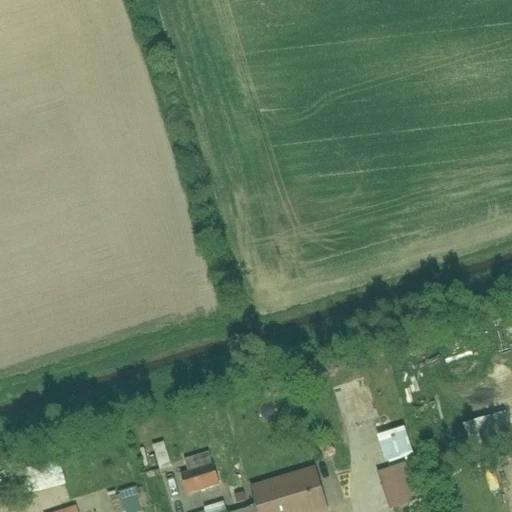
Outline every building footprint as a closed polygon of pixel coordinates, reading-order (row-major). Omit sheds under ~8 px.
[(511,415),(472,422),(477,452),(511,446),(511,415)] [(386,437),(394,464),(421,456),(413,428),(386,437)] [(134,463),(126,437),(114,441),(122,467),(134,463)] [(171,463),(163,441),(153,444),(160,467),(171,463)] [(180,473),(186,492),(219,481),(210,451),(185,459),(189,470),(180,473)] [(60,459),(17,470),(24,495),(66,483),(60,459)] [(402,464),(378,472),(391,509),(415,500),(402,464)] [(314,465),(250,486),(258,511),(325,511),(330,511),(314,465)] [(135,511),(148,508),(139,484),(118,491),(125,511),(135,511)]
